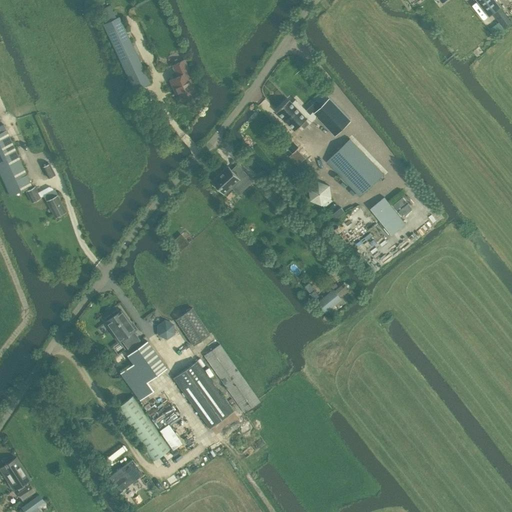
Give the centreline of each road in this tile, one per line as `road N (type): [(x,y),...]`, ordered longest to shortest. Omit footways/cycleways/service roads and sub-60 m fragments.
road 1 (unclassified): [(0,422),(315,0)]
road 2 (unknown): [(56,342),(142,468),(168,469),(200,441),(168,384)]
road 3 (unknown): [(290,35),(401,181)]
